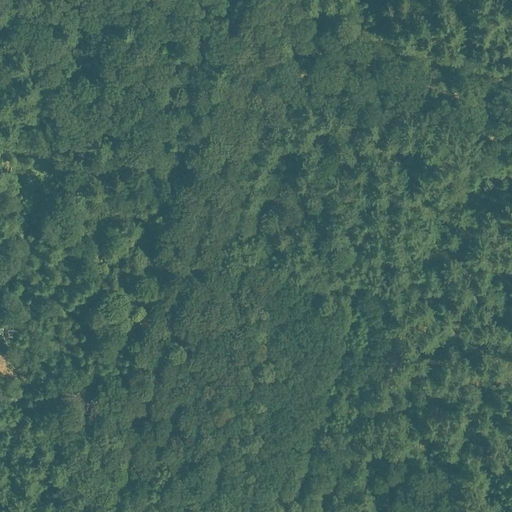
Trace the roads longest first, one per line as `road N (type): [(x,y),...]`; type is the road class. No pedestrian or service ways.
road 1 (track): [(272,0),(97,511)]
road 2 (track): [(511,113),(156,0)]
